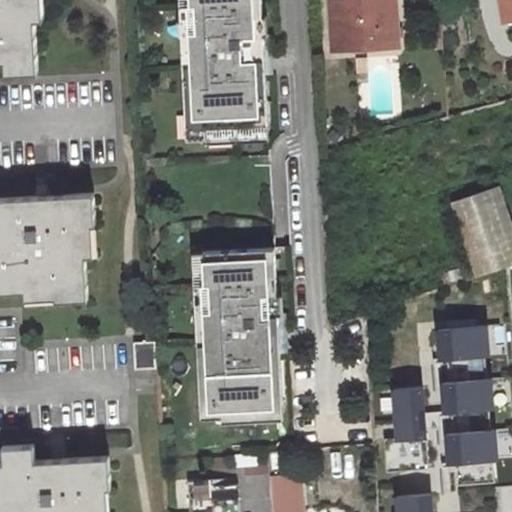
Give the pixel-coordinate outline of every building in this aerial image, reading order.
[(0,0),(0,60),(7,60),(7,73),(38,71),(35,18),(43,18),(41,0),(0,0)] [(263,16),(262,0),(190,0),(191,5),(181,6),(182,21),(191,21),(192,37),(182,37),(188,140),(208,139),(207,128),(269,125),(266,57),(272,56),(271,35),(264,36),(256,36),(255,17),(263,16)] [(396,49),(392,0),(380,0),(330,4),(333,54),(396,49)] [(511,0),(502,0),(509,26),(511,25),(511,0)] [(256,36),(264,36),(263,16),(255,17),(256,36)] [(191,21),(182,21),(182,37),(192,37),(191,21)] [(511,71),(473,83),(481,108),(511,98),(511,71)] [(207,128),(208,139),(270,136),(269,125),(207,128)] [(511,261),(511,249),(494,193),(456,205),(477,272),(511,261)] [(95,194),(0,199),(0,292),(28,291),(29,298),(59,296),(59,300),(88,299),(86,254),(95,253),(94,225),(96,225),(95,194)] [(197,316),(202,419),(223,418),(222,407),(284,404),(280,335),(287,335),(286,314),(279,314),(271,315),(270,295),(278,295),(275,248),(203,252),(205,284),(195,285),(196,300),(206,299),(207,316),(197,316)] [(203,252),(193,253),(195,285),(205,284),(203,252)] [(271,315),(279,314),(278,295),(270,295),(271,315)] [(206,299),(196,300),(197,316),(207,316),(206,299)] [(439,359),(447,359),(485,356),(488,355),(486,324),(437,328),(439,359)] [(156,341),(133,342),(135,370),(158,369),(156,341)] [(485,356),(447,359),(449,380),(487,377),(485,356)] [(487,377),(449,380),(441,380),(444,412),(452,412),(489,409),(493,408),(490,376),(487,377)] [(395,438),(426,436),(422,386),(391,389),(395,438)] [(222,407),(223,418),(284,414),(284,404),(222,407)] [(489,409),(452,412),(453,431),(491,428),(489,409)] [(491,428),(453,431),(446,432),(448,463),(456,463),(494,460),(498,459),(495,428),(491,428)] [(395,438),(384,439),(387,471),(429,468),(426,436),(395,438)] [(33,445),(3,446),(4,462),(0,462),(0,511),(108,511),(107,486),(110,486),(109,455),(33,459),(33,445)] [(298,511),(296,450),(269,453),(271,511),(298,511)] [(494,460),(456,463),(458,485),(495,482),(494,460)] [(207,480),(187,481),(188,511),(207,511),(212,511),(238,511),(237,485),(207,487),(207,480)] [(397,496),(398,511),(432,511),(431,494),(397,496)]
